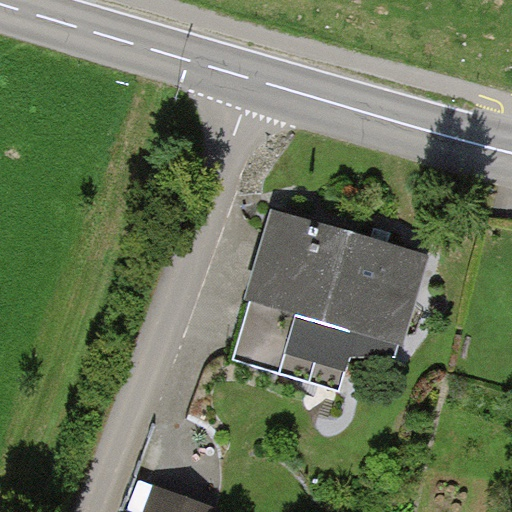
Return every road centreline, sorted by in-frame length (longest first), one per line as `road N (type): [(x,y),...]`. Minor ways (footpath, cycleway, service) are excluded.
road 1 (residential): [(90,511),(254,81)]
road 2 (tertiary): [(511,152),(254,81)]
road 3 (tertiary): [(254,81),(0,5)]
